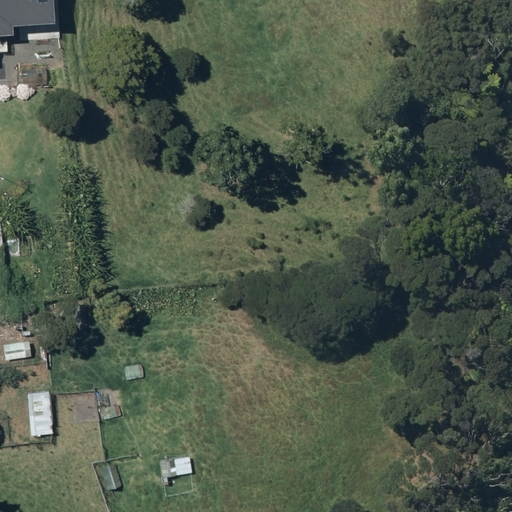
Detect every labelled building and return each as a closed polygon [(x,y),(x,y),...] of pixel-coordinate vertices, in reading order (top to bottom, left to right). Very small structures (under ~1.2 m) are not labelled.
[(21,282),(22,299),(40,299),(39,281),(21,282)] [(26,394),(28,436),(50,434),(49,426),(67,424),(66,387),(47,388),(47,393),(26,394)] [(78,422),(79,441),(97,440),(96,421),(78,422)] [(160,479),(185,468),(178,452),(153,463),(160,479)] [(115,462),(97,467),(104,491),(122,486),(115,462)] [(333,495),(332,511),(343,511),(346,474),(330,474),(329,495),(333,495)]
